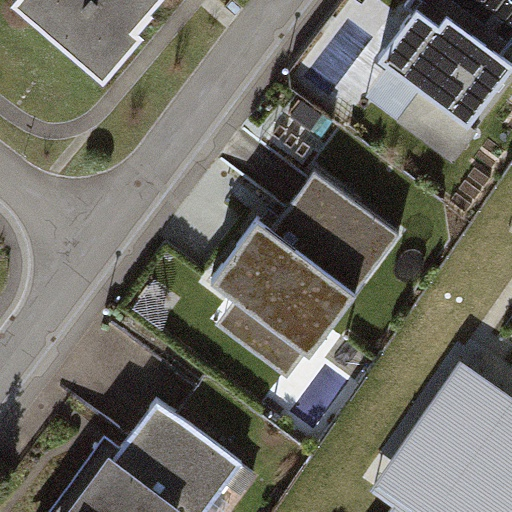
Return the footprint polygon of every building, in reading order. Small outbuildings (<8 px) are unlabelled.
[(155,0),(27,0),(16,13),(91,75),(155,0)] [(511,42),(511,0),(424,0),(410,19),(425,30),(390,77),(473,138),(511,85),(511,52),(507,49),(511,42)] [(395,237),(314,177),(280,223),(265,212),(209,288),(288,346),(324,297),(341,310),(395,237)] [(509,511),(511,508),(511,398),(463,364),(397,456),(421,473),(393,511),(509,511)] [(210,511),(240,468),(161,415),(122,472),(106,461),(71,511),(210,511)]
